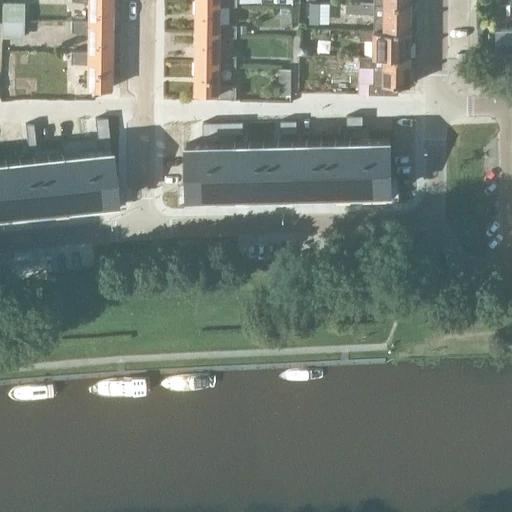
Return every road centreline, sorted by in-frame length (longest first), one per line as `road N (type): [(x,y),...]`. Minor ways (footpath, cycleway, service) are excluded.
road 1 (residential): [(142,228),(435,219)]
road 2 (residential): [(435,219),(463,264),(509,263),(504,104)]
road 3 (residential): [(142,228),(144,0)]
road 4 (residential): [(0,242),(142,228)]
